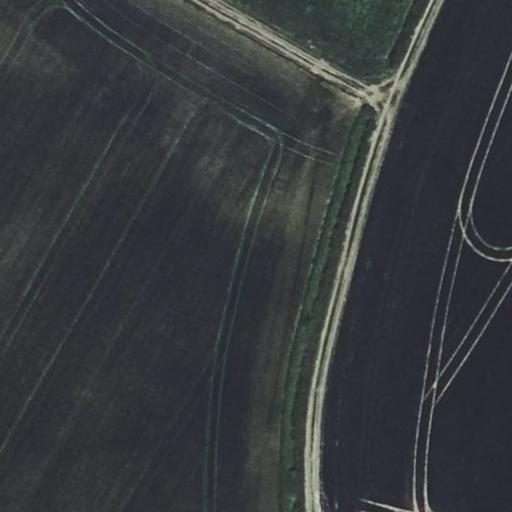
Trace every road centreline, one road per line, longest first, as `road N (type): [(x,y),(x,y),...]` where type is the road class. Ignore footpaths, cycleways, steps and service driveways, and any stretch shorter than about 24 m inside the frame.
road 1 (track): [(435,0),(391,105),(333,312),(311,432),(314,511)]
road 2 (track): [(391,105),(200,0)]
